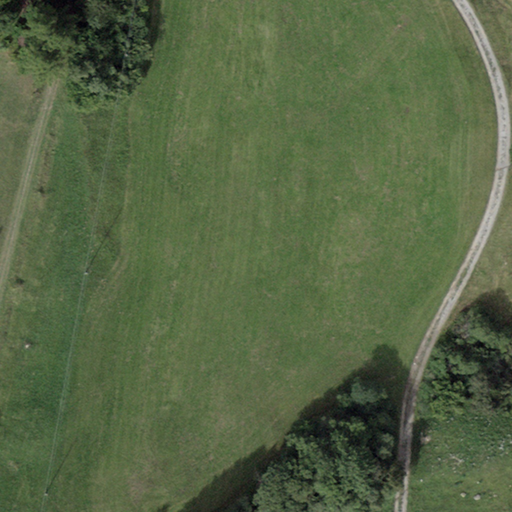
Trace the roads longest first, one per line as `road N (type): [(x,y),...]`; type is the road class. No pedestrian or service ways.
road 1 (track): [(400,511),(407,430),(429,343),(478,243),(502,158),(495,80),(458,0)]
road 2 (track): [(0,282),(76,0)]
